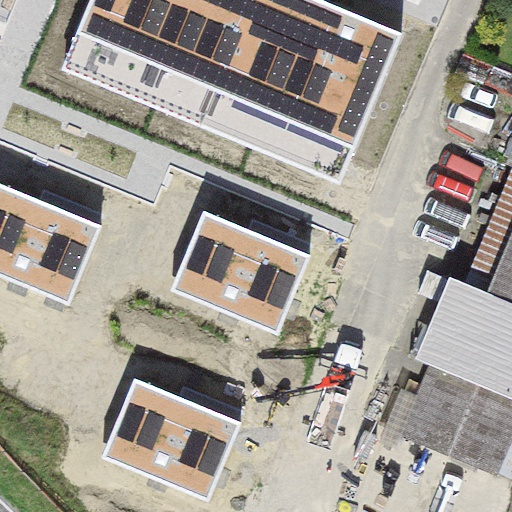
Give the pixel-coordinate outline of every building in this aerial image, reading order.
[(401,35),(315,0),(95,0),(68,68),(342,180),(401,35)] [(511,445),(511,149),(511,153),(511,168),(470,272),(452,268),(420,349),(432,356),(401,433),(500,474),(511,445)] [(102,225),(0,182),(0,271),(70,301),(102,225)] [(312,257),(208,213),(176,289),(281,332),(312,257)] [(247,424),(142,381),(111,456),(215,500),(247,424)] [(361,460),(338,451),(321,492),(345,501),(361,460)]
